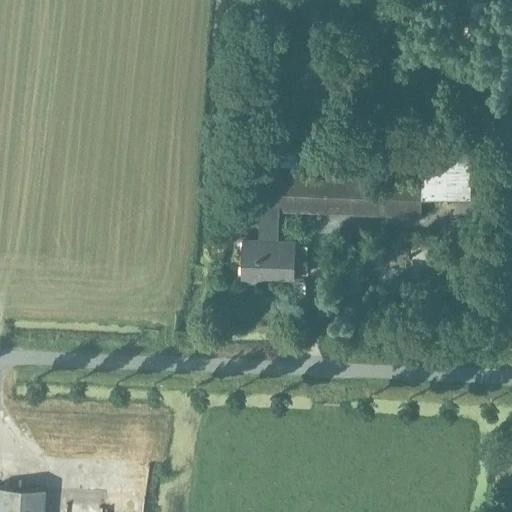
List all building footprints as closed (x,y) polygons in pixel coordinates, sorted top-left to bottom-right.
[(330,54),(269,51),(266,110),(327,113),(330,54)] [(247,210),(422,216),(423,197),(472,198),(474,142),(425,140),(423,179),(248,173),(247,210)] [(242,280),(260,281),(260,277),(293,278),(293,273),(308,273),(309,243),(295,243),(295,241),(244,240),(242,280)] [(103,477),(106,464),(82,458),(78,471),(103,477)] [(0,511),(42,511),(44,489),(0,487),(0,511)]
